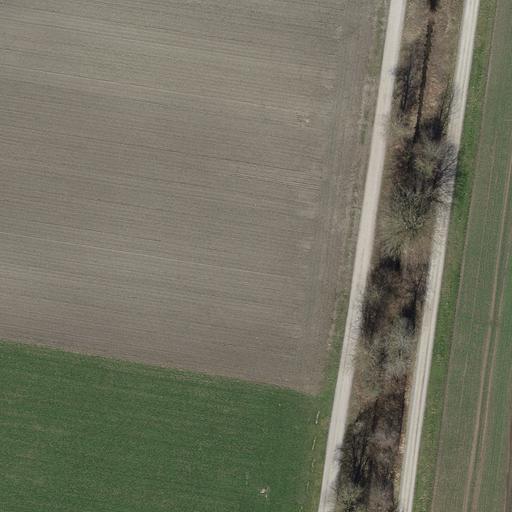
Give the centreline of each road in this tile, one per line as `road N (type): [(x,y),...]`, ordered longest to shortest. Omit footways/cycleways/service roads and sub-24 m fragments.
road 1 (track): [(327,511),(398,0)]
road 2 (track): [(406,511),(473,0)]
